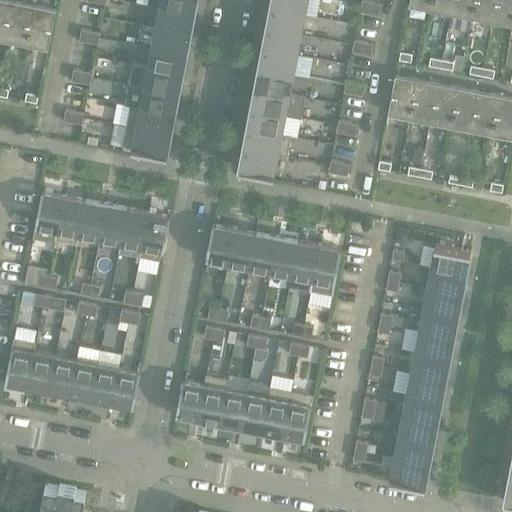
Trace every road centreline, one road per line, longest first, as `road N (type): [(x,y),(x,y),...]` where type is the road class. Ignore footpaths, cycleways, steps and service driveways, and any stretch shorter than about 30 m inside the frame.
road 1 (residential): [(146,461),(236,0)]
road 2 (residential): [(415,511),(146,461)]
road 3 (residential): [(146,461),(0,433)]
